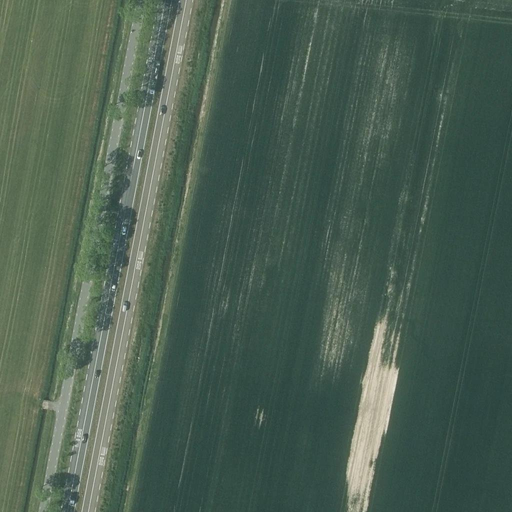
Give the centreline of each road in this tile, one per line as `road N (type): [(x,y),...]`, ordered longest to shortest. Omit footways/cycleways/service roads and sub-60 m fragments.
road 1 (unclassified): [(42,511),(141,0)]
road 2 (primary): [(88,511),(186,0)]
road 3 (primary): [(164,0),(66,511)]
